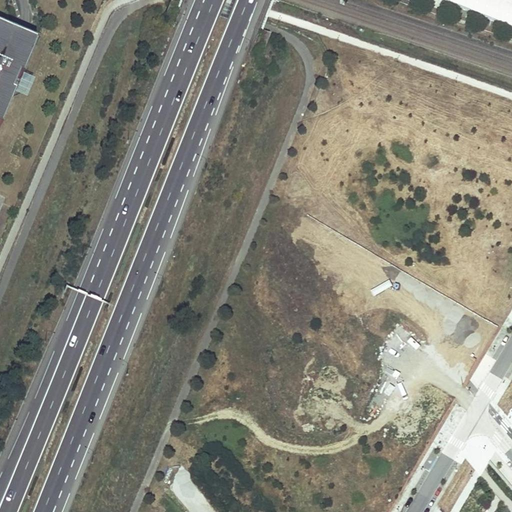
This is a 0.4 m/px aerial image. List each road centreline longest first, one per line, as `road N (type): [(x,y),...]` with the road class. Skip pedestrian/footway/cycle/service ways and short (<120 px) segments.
road 1 (trunk): [(49,511),(249,0)]
road 2 (trunk): [(209,0),(98,286)]
road 3 (trunk): [(98,286),(7,511)]
road 4 (trunk): [(98,286),(80,296),(0,482)]
